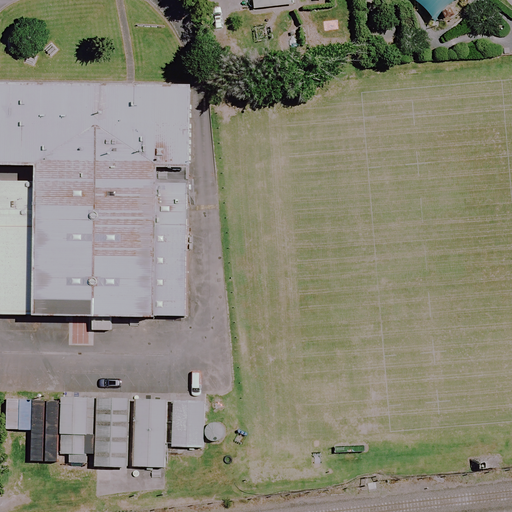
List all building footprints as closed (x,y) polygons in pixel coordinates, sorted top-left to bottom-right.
[(253,0),(255,10),(294,5),(293,0),(253,0)] [(199,90),(0,87),(0,170),(41,171),(40,183),(0,182),(0,316),(187,319),(189,185),(161,185),(162,171),(198,171),(199,90)] [(88,394),(64,394),(63,453),(71,453),(71,462),(88,462),(88,394)] [(129,395),(99,394),(98,465),(129,465),(129,395)] [(167,398),(137,398),(136,465),(166,466),(167,398)] [(61,457),(63,399),(46,399),(44,481),(111,483),(111,468),(61,467),(61,457)] [(204,403),(176,402),(175,446),(204,447),(204,403)]
